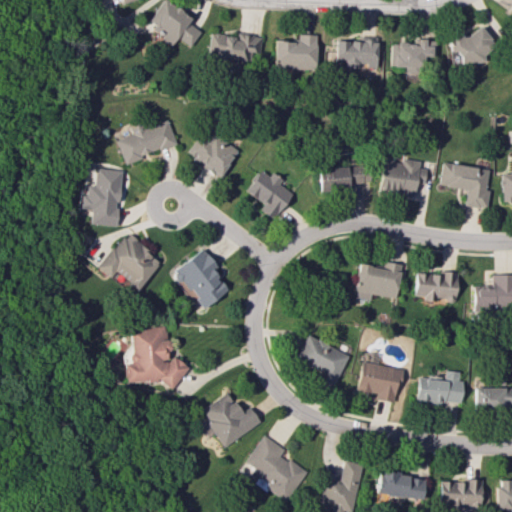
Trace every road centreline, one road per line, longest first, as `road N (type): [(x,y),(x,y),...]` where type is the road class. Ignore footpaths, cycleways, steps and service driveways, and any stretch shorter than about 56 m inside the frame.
road 1 (residential): [(270,263),(254,302),(254,353),(276,393),(297,411),(360,432),(511,445),(496,242),(350,222),(303,236),(270,263)]
road 2 (residential): [(452,0),(239,0)]
road 3 (residential): [(270,263),(176,191),(159,192),(152,203),(157,217),(170,223),(191,203)]
